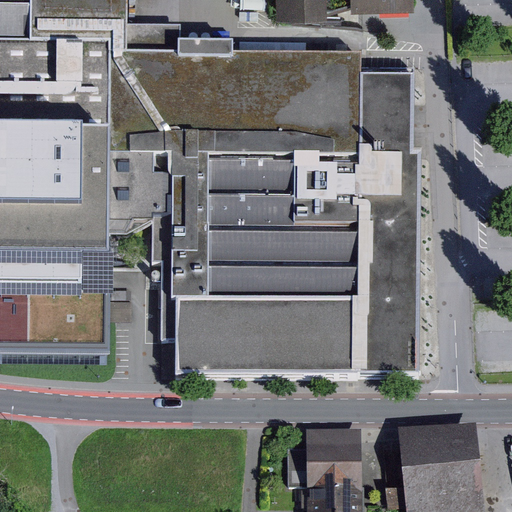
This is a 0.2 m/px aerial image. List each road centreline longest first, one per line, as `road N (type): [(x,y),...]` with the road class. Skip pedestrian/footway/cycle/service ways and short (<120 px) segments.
road 1 (secondary): [(0,398),(64,406),(464,411)]
road 2 (residential): [(464,411),(438,0)]
